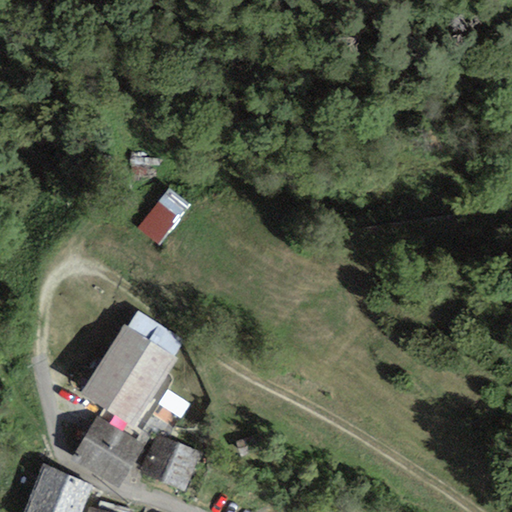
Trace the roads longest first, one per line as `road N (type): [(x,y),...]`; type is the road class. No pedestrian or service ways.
road 1 (track): [(469,511),(324,412),(83,267),(60,271),(47,285),(40,350)]
road 2 (residential): [(47,409),(57,444),(88,479),(184,511)]
